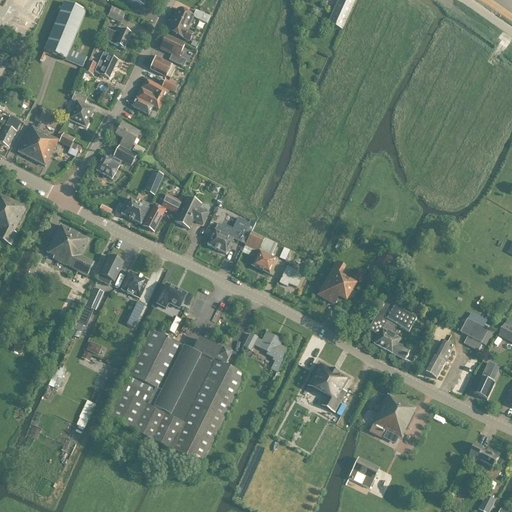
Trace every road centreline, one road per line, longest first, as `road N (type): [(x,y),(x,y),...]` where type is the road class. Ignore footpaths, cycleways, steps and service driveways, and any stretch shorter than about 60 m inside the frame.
road 1 (tertiary): [(511,432),(64,202)]
road 2 (residential): [(64,202),(126,105),(176,0)]
